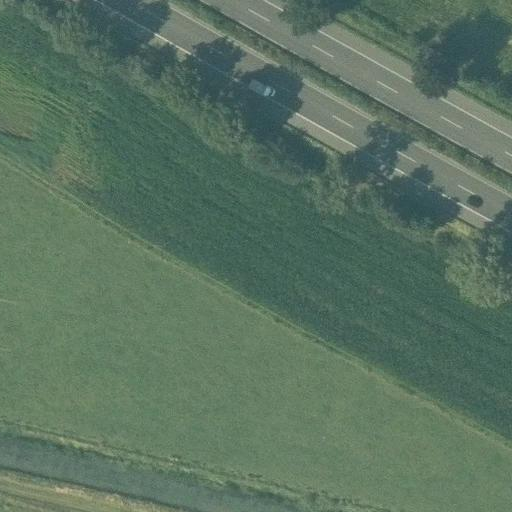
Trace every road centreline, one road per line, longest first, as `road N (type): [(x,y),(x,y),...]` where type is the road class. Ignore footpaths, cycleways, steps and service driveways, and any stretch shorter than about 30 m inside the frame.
road 1 (motorway): [(127,0),(511,216)]
road 2 (motorway): [(511,158),(228,0)]
